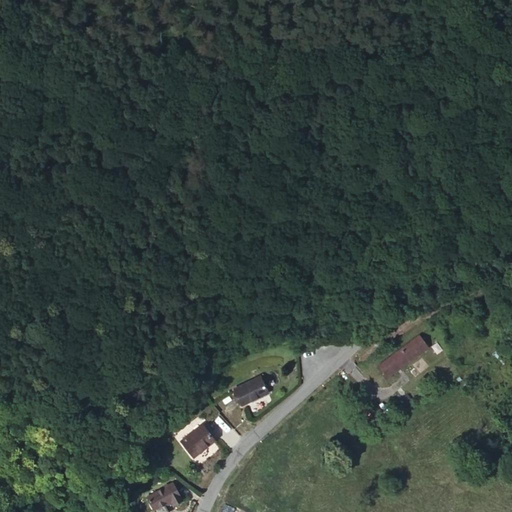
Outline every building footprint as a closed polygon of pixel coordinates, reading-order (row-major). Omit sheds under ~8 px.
[(414,333),(377,366),(387,376),(423,343),(414,333)] [(265,392),(257,374),(231,387),(239,405),(265,392)] [(407,396),(400,402),(405,408),(412,402),(407,396)] [(215,439),(201,424),(180,441),(193,457),(215,439)] [(170,511),(179,508),(169,490),(143,504),(146,511),(157,511),(166,507),(168,511),(170,511)]
